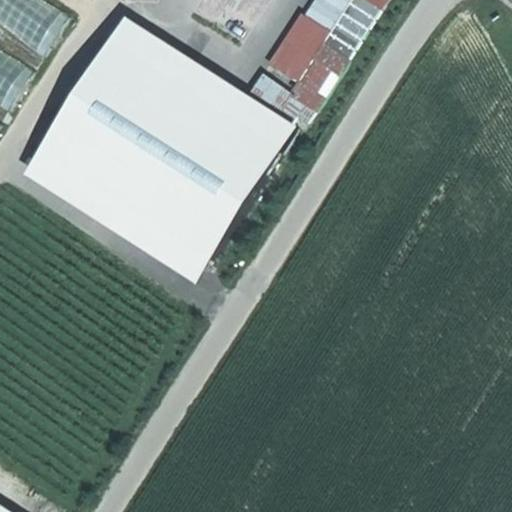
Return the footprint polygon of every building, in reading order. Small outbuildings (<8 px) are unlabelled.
[(53,0),(0,0),(0,20),(50,55),(77,16),(53,0)] [(302,125),(130,18),(31,175),(202,283),(302,125)] [(0,41),(0,98),(18,111),(45,72),(0,41)] [(0,117),(0,138),(10,124),(0,117)] [(0,511),(15,511),(0,502),(0,511)]
